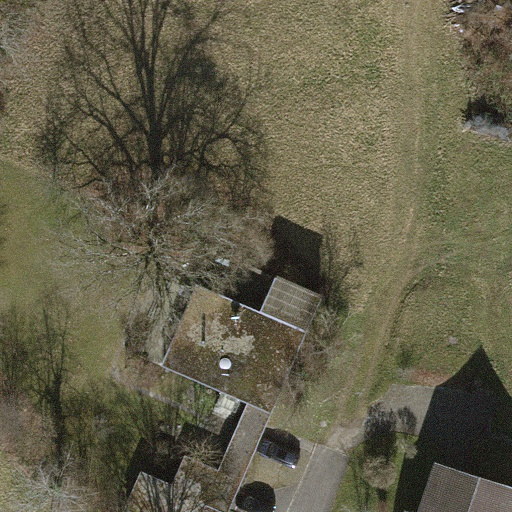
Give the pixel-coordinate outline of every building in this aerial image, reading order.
[(511,45),(467,45),(466,103),(511,103),(511,45)] [(172,382),(279,427),(327,310),(221,266),(172,382)] [(491,367),(426,360),(423,392),(487,400),(491,367)] [(293,511),(318,457),(252,427),(226,482),(194,468),(180,498),(149,483),(135,511),(293,511)] [(511,511),(511,500),(447,478),(434,511),(511,511)]
